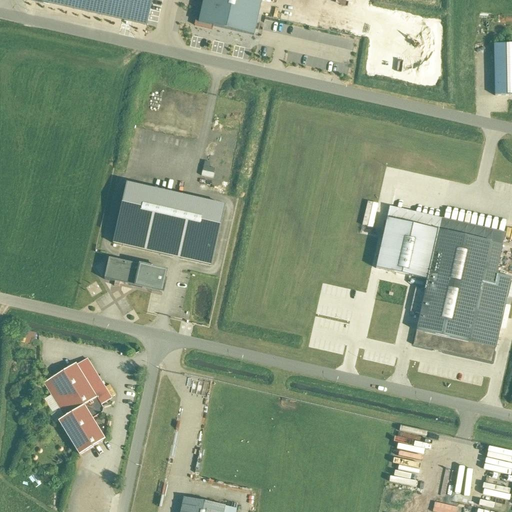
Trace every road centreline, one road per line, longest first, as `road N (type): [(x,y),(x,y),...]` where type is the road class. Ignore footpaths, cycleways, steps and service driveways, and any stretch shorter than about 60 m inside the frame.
road 1 (residential): [(511,130),(0,15)]
road 2 (residential): [(158,336),(511,416)]
road 3 (residential): [(158,336),(123,511)]
road 4 (residential): [(0,299),(158,336)]
